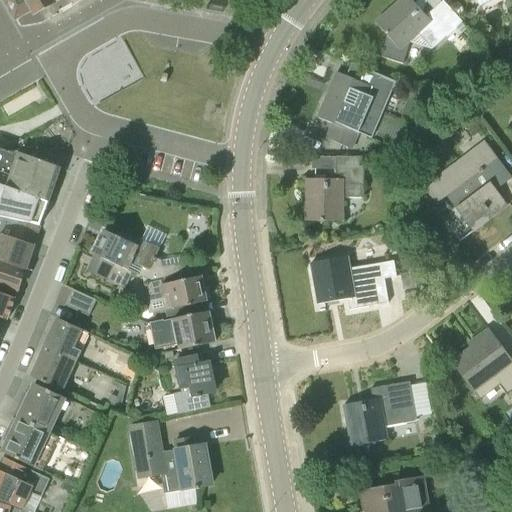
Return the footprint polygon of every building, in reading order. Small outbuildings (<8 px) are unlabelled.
[(4,0),(15,19),(33,9),(35,12),(55,0),(4,0)] [(426,17),(410,0),(400,0),(375,23),(388,37),(381,58),(403,65),(409,43),(417,35),(431,50),(456,28),(461,23),(462,22),(443,1),(426,17)] [(467,29),(461,23),(456,28),(462,34),(467,29)] [(381,112),(393,82),(365,70),(351,64),(346,77),(336,73),(317,118),(332,124),(326,139),(352,150),(358,135),(365,118),(369,108),(381,112)] [(474,137),(482,131),(476,123),(468,129),(474,137)] [(495,200),(500,196),(496,191),(511,179),(485,142),(423,189),(436,206),(447,198),(473,232),(503,210),(495,200)] [(43,195),(50,198),(60,168),(0,146),(0,185),(42,200),(43,195)] [(364,198),(364,158),(335,158),(335,180),(306,179),(305,222),(343,222),(343,198),(364,198)] [(0,217),(15,221),(40,227),(50,198),(43,195),(42,200),(0,185),(0,217)] [(0,261),(25,270),(40,227),(15,221),(0,217),(0,261)] [(92,254),(95,255),(128,271),(132,264),(140,268),(137,275),(150,281),(164,278),(162,260),(156,257),(159,250),(141,241),(138,247),(103,230),(92,254)] [(132,273),(128,271),(95,255),(87,272),(124,290),(132,273)] [(349,271),(347,257),(310,264),(318,305),(347,300),(349,311),(388,304),(382,265),(349,271)] [(25,270),(0,261),(0,293),(15,298),(18,291),(25,270)] [(413,273),(400,275),(403,291),(416,289),(413,273)] [(207,303),(201,277),(167,283),(166,279),(143,285),(149,315),(158,313),(165,311),(167,319),(176,317),(175,309),(207,303)] [(72,290),(64,306),(88,317),(95,301),(72,290)] [(0,293),(0,317),(7,320),(15,298),(0,293)] [(215,343),(208,312),(147,325),(153,351),(178,346),(179,351),(215,343)] [(75,362),(88,333),(59,319),(45,349),(75,362)] [(474,392),(495,377),(508,395),(511,391),(511,357),(509,359),(487,329),(475,338),(478,342),(451,362),(474,392)] [(75,362),(45,349),(32,378),(62,391),(75,362)] [(172,351),(163,353),(165,360),(173,358),(172,351)] [(197,366),(195,357),(169,363),(174,384),(179,383),(180,389),(181,389),(182,393),(173,395),(178,415),(188,413),(208,408),(205,395),(215,393),(208,363),(197,366)] [(133,383),(138,364),(128,362),(123,381),(133,383)] [(122,408),(126,387),(114,382),(113,385),(120,389),(117,397),(112,395),(108,404),(122,408)] [(385,426),(416,420),(410,382),(371,389),(372,400),(343,406),(351,447),(388,441),(385,426)] [(65,398),(34,384),(18,419),(49,433),(65,398)] [(18,419),(11,433),(7,431),(3,441),(7,443),(2,453),(41,471),(52,447),(45,443),(49,433),(18,419)] [(211,486),(204,446),(191,448),(189,439),(175,442),(176,451),(162,453),(156,423),(129,428),(139,479),(161,475),(167,510),(197,505),(195,489),(211,486)] [(57,436),(60,438),(64,430),(53,425),(49,433),(57,436)] [(33,472),(4,458),(0,467),(0,501),(22,510),(30,492),(41,497),(49,480),(33,472)] [(442,464),(429,464),(430,474),(442,474),(442,464)] [(418,486),(417,477),(394,482),(394,484),(359,492),(362,511),(359,511),(414,511),(414,510),(428,508),(424,485),(418,486)] [(63,481),(60,488),(70,493),(74,486),(63,481)] [(0,511),(25,511),(0,503),(0,511)]
